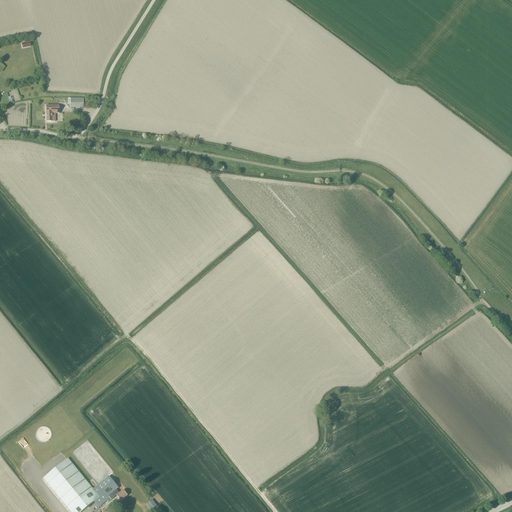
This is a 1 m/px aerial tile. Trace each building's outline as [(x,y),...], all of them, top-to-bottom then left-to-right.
[(18,89),(8,91),(10,102),(21,99),(18,89)] [(82,108),(82,99),(70,99),(70,108),(82,108)] [(58,114),(58,106),(46,106),(46,122),(55,122),(55,114),(58,114)] [(19,442),(24,448),(29,444),(24,438),(19,442)] [(99,507),(111,498),(112,500),(117,496),(121,501),(128,495),(124,490),(120,493),(117,490),(119,488),(110,476),(94,489),(68,458),(44,479),(71,511),(82,511),(95,502),(99,507)] [(152,500),(148,503),(152,509),(157,506),(152,500)]
